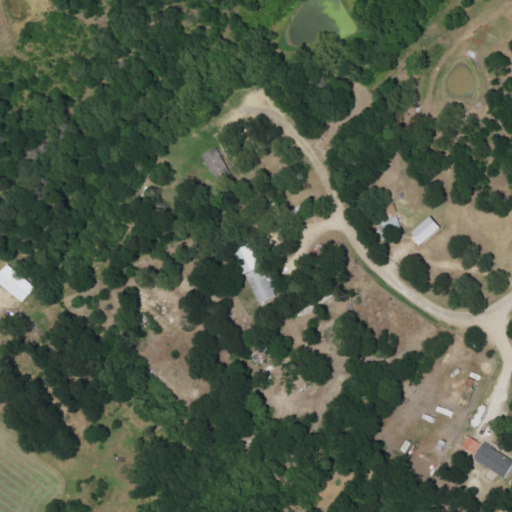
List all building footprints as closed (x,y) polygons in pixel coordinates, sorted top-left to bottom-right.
[(229,168),(219,147),(202,155),(209,169),(216,166),(219,172),(229,168)] [(444,227),(433,216),(415,232),(425,243),(444,227)] [(259,304),(276,297),(254,243),(237,249),(259,304)] [(36,287),(7,264),(0,273),(0,283),(24,302),(36,287)] [(481,442),(470,435),(463,447),(474,454),(481,442)] [(475,458),(506,478),(511,468),(511,458),(486,441),(475,458)]
